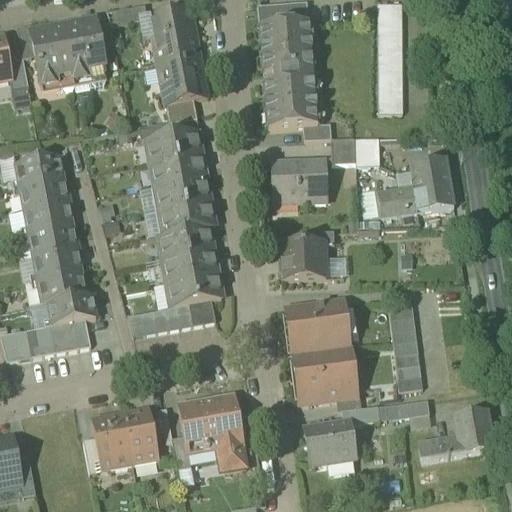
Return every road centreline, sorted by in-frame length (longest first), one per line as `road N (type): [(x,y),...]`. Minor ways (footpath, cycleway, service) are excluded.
road 1 (tertiary): [(511,384),(470,139),(464,0)]
road 2 (residential): [(228,0),(258,355)]
road 3 (residential): [(258,355),(0,411)]
road 4 (residential): [(258,355),(287,507)]
